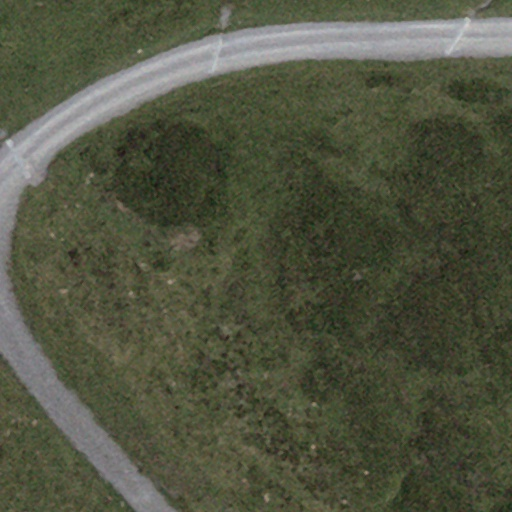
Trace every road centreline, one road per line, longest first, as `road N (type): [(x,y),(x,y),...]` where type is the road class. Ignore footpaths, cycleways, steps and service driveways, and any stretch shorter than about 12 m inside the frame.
road 1 (track): [(511,43),(316,59),(171,82),(29,148),(0,186)]
road 2 (track): [(155,511),(47,387),(0,311)]
